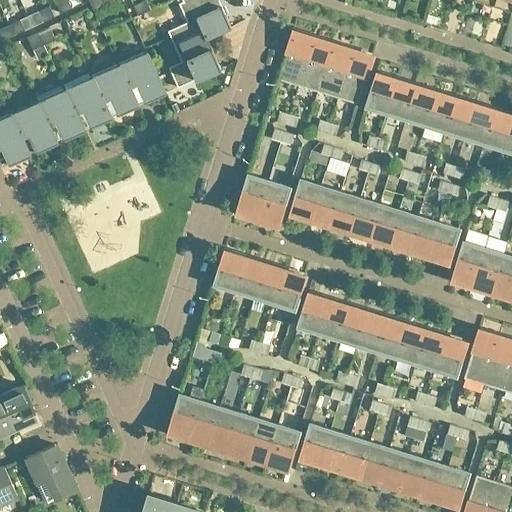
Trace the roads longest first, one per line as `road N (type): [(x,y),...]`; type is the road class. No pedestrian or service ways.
road 1 (residential): [(131,439),(268,0)]
road 2 (residential): [(131,439),(23,207),(0,192)]
road 3 (residential): [(0,289),(95,496),(110,505)]
